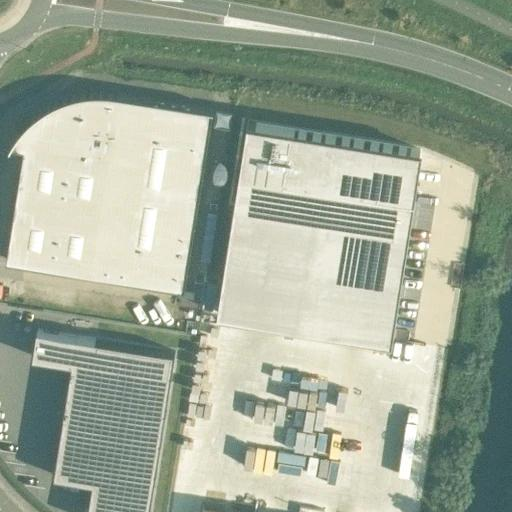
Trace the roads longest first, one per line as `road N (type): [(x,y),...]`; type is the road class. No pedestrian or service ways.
road 1 (tertiary): [(33,14),(310,33)]
road 2 (tertiary): [(511,91),(418,55),(310,33)]
road 3 (tertiary): [(310,33),(174,0)]
